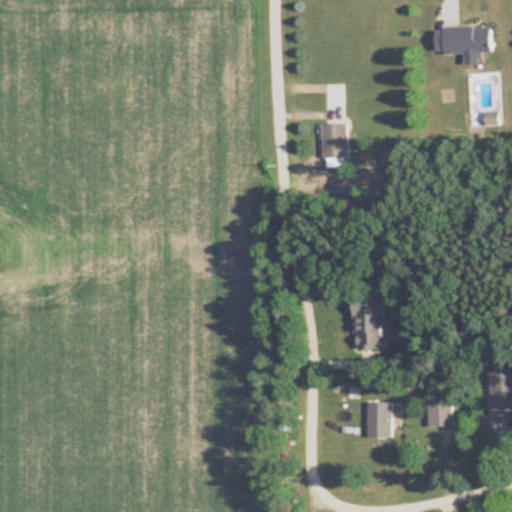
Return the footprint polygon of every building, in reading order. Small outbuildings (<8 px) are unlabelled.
[(494,26),(437,27),(438,53),(495,52),(494,26)] [(488,114),(488,125),(500,125),(500,114),(488,114)] [(352,123),(325,123),(325,157),(352,157),(352,123)] [(386,298),(358,298),(358,348),(386,348),(386,298)] [(511,368),(494,370),(496,415),(511,414),(511,368)] [(456,426),(456,396),(432,396),(432,426),(456,426)] [(395,402),(371,401),(371,437),(395,437),(395,402)]
